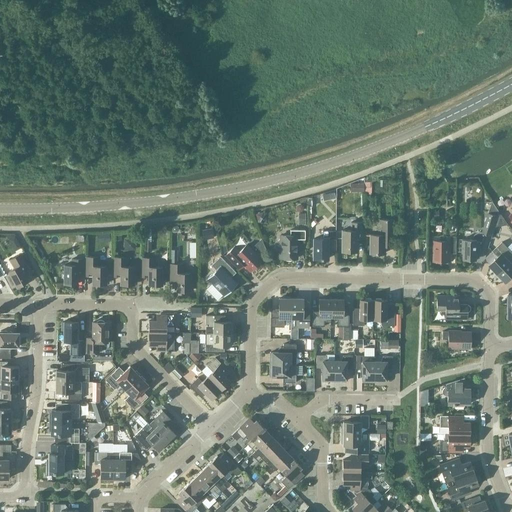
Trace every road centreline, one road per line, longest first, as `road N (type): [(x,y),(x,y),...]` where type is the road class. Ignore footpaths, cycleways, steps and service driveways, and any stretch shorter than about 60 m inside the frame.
road 1 (secondary): [(0,208),(132,203),(291,175),(396,139),(511,84)]
road 2 (residential): [(247,398),(248,310),(274,280),(476,279)]
road 3 (residential): [(0,496),(24,496),(37,304)]
road 4 (residential): [(508,511),(486,454),(490,348)]
road 5 (residential): [(212,426),(140,354),(132,305)]
